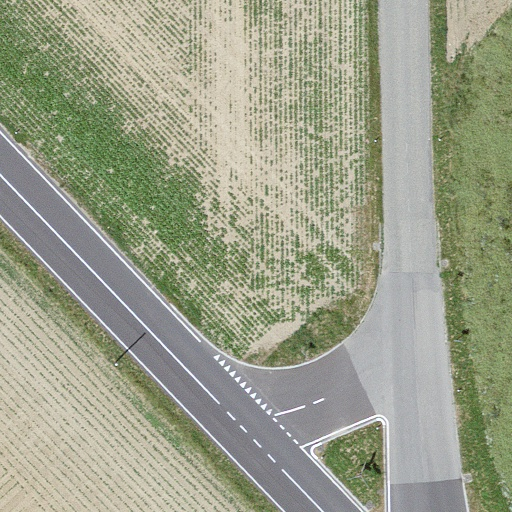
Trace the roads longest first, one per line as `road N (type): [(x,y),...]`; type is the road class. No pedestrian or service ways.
road 1 (tertiary): [(407,0),(418,366)]
road 2 (tertiary): [(0,181),(233,422)]
road 3 (tertiary): [(418,366),(233,422)]
road 4 (tertiary): [(418,366),(427,511)]
road 5 (tertiary): [(233,422),(319,511)]
